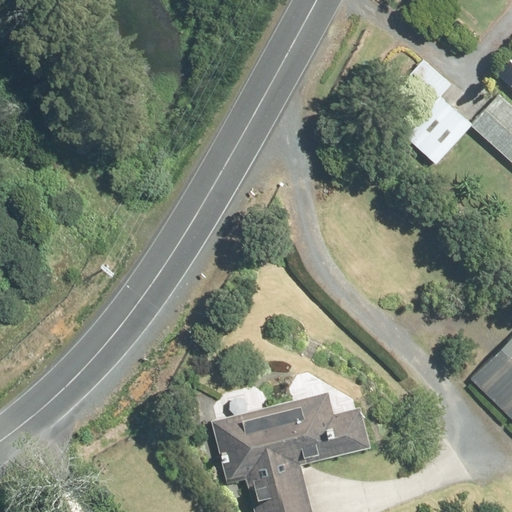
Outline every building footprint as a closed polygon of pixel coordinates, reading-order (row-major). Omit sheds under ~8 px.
[(434,164),(470,125),(438,95),(451,81),(425,58),(398,87),(423,110),(401,134),(434,164)] [(511,60),(496,78),(511,92),(511,60)] [(511,110),(501,100),(472,132),(511,167),(511,110)] [(511,335),(469,385),(511,421),(511,335)] [(327,393),(210,422),(227,487),(245,482),(252,511),(310,511),(298,463),(367,445),(357,407),(332,414),(327,393)]
